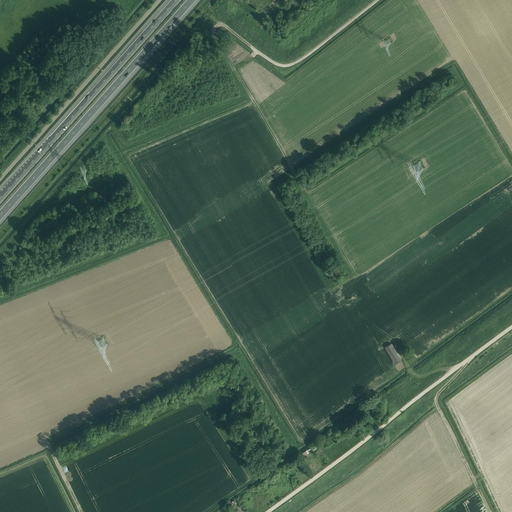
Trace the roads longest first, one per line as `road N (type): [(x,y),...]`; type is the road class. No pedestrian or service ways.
road 1 (unclassified): [(267,511),(511,327)]
road 2 (track): [(81,511),(48,437),(234,344)]
road 3 (motorway): [(0,215),(191,0)]
road 4 (motorway): [(175,0),(0,197)]
road 5 (unclassified): [(159,0),(0,178)]
road 6 (track): [(465,361),(435,397),(473,479)]
